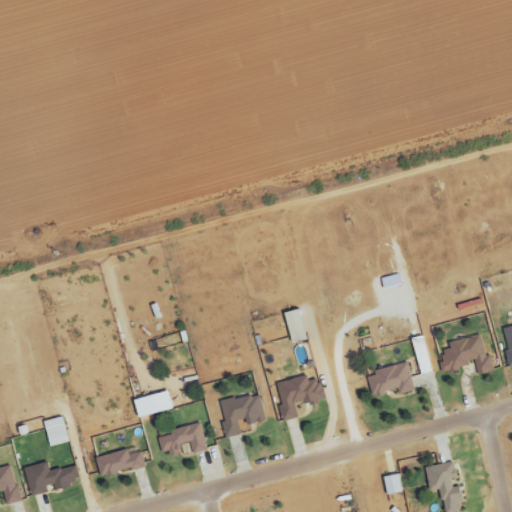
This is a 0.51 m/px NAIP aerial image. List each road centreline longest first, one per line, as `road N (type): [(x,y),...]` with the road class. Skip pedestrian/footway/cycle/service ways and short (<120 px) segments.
road 1 (track): [(0,289),(511,153)]
road 2 (residential): [(511,403),(121,511)]
